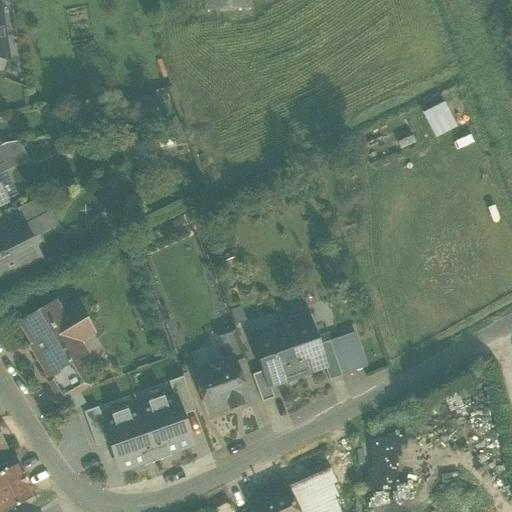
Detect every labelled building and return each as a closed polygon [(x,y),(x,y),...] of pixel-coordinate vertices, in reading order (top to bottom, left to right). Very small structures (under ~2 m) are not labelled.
[(248,0),(202,0),(203,10),(249,9),(248,0)] [(441,101),(420,111),(432,136),(454,126),(441,101)] [(51,211),(45,197),(37,199),(16,210),(23,223),(24,224),(24,225),(51,211)] [(51,211),(24,225),(31,239),(59,226),(51,211)] [(23,223),(0,234),(0,275),(46,253),(46,252),(35,257),(20,226),(24,224),(23,223)] [(76,362),(88,355),(82,344),(96,336),(79,307),(65,315),(57,302),(18,325),(30,346),(28,347),(46,380),(76,362)] [(310,315),(279,327),(297,378),(304,376),(303,373),(323,366),(325,365),(317,345),(314,336),(317,335),(310,315)] [(279,327),(251,337),(263,371),(268,386),(269,385),(291,378),(292,380),(297,378),(279,327)] [(247,362),(235,328),(215,335),(224,361),(233,358),(236,366),(247,362)] [(329,342),(317,345),(325,365),(323,366),(329,381),(341,376),(329,342)] [(224,361),(194,373),(209,414),(229,407),(230,409),(242,405),(241,402),(248,400),(236,366),(233,358),(224,361)] [(76,362),(46,380),(60,404),(90,386),(76,362)] [(263,371),(252,375),(262,403),(274,398),(269,385),(268,386),(263,371)] [(87,409),(109,474),(189,447),(178,415),(192,410),(180,377),(87,409)] [(0,474),(0,511),(6,511),(35,498),(18,465),(0,474)] [(297,511),(286,488),(249,504),(252,511),(297,511)]
